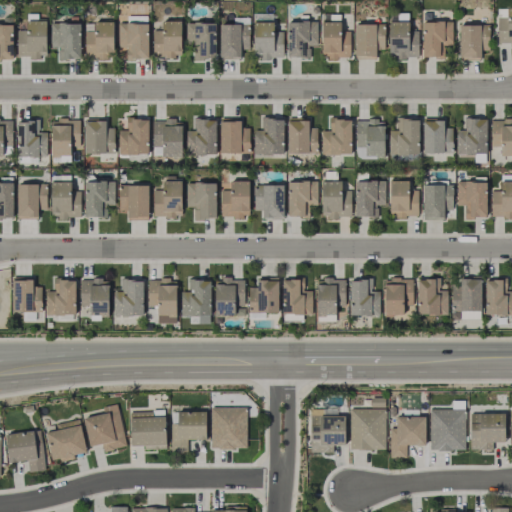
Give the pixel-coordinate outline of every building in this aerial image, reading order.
[(497,44),(511,43),(511,6),(506,6),(506,17),(497,17),(497,44)] [(148,58),(147,13),(138,14),(138,15),(127,15),(127,23),(119,23),(120,47),(125,47),(126,59),(148,58)] [(46,57),(46,19),(37,19),(37,14),(26,14),(26,30),(17,30),(17,58),(46,57)] [(153,57),(181,56),(180,20),(161,20),(161,30),(152,30),(153,57)] [(113,21),(93,22),(93,29),(84,29),(85,58),(113,57),(113,21)] [(316,46),(317,22),(287,21),(286,57),(309,58),(309,46),(316,46)] [(350,31),(340,31),(340,21),(321,21),(322,59),(350,58),(350,31)] [(422,56),(443,57),(443,45),(452,45),(452,21),(422,21),(422,56)] [(282,58),(283,32),(273,31),(273,22),(253,22),(253,58),(282,58)] [(80,24),(51,23),(51,47),(58,47),(58,58),(79,59),(80,24)] [(187,47),(193,47),(193,59),(215,60),(216,24),(187,23),(187,47)] [(13,24),(0,24),(0,59),(12,60),(13,24)] [(240,59),(240,49),(249,50),(249,25),(220,24),(219,58),(240,59)] [(355,24),(354,58),(375,59),(375,49),(384,50),(385,24),(355,24)] [(489,50),(489,25),(459,24),(459,59),(480,59),(480,50),(489,50)] [(118,154),(148,154),(148,118),(126,118),(126,130),(118,130),(118,154)] [(253,130),(254,155),(283,154),(283,118),(261,118),(261,130),(253,130)] [(287,118),(287,153),(317,153),(317,127),(308,128),(308,118),(287,118)] [(396,130),(389,130),(389,155),(418,155),(419,118),(397,118),(396,130)] [(423,153),(452,153),(452,127),(443,127),(442,118),(422,119),(423,153)] [(456,130),(456,154),(474,155),(474,162),(485,162),(486,118),(463,118),(463,130),(456,130)] [(51,120),(52,162),(70,162),(70,146),(80,146),(79,119),(51,120)] [(84,153),(114,153),(114,127),(105,128),(105,119),(84,119),(84,153)] [(216,155),(215,119),(193,120),(194,131),(188,131),(188,156),(216,155)] [(351,154),(350,119),(328,119),(329,130),(321,130),(321,155),(351,154)] [(11,120),(0,120),(0,155),(3,156),(2,145),(12,145),(11,120)] [(46,132),(40,132),(40,120),(16,120),(17,156),(47,156),(46,132)] [(181,120),(152,120),(153,156),(182,156),(181,120)] [(219,153),(249,153),(249,128),(240,127),(240,120),(220,120),(219,153)] [(356,157),(384,157),(383,120),(355,120),(356,157)] [(490,146),(500,147),(500,156),(511,156),(511,120),(491,120),(490,146)] [(181,180),(161,180),(161,190),(153,190),(153,217),(181,217),(181,180)] [(249,216),(248,180),(229,181),(229,190),(220,190),(221,217),(249,216)] [(384,180),(354,181),(355,217),(377,216),(377,205),(385,205),(384,180)] [(418,192),(408,191),(408,181),(389,180),(389,216),(417,217),(418,192)] [(114,204),(114,181),(85,181),(84,217),(101,217),(101,204),(114,204)] [(317,181),(287,181),(287,216),(308,217),(308,205),(317,205),(317,181)] [(350,217),(350,191),(341,191),(341,181),(321,181),(321,217),(350,217)] [(500,191),(490,191),(491,217),(511,216),(511,181),(500,182),(500,191)] [(0,182),(0,219),(12,220),(13,183),(0,182)] [(80,191),(71,191),(71,182),(51,182),(51,214),(60,214),(60,218),(80,218),(80,191)] [(215,182),(187,183),(187,207),(193,207),(194,219),(216,219),(215,182)] [(456,205),(464,205),(464,217),(486,217),(486,182),(456,182),(456,205)] [(46,183),(16,184),(18,219),(38,218),(38,210),(47,209),(46,183)] [(254,210),(262,210),(262,219),(283,219),(283,184),(254,185),(254,210)] [(127,220),(148,220),(148,185),(118,186),(119,211),(126,211),(127,220)] [(423,220),(443,219),(443,210),(452,210),(452,185),(422,185),(423,220)] [(11,311),(41,312),(41,286),(32,286),(32,277),(12,276),(11,311)] [(243,278),(214,279),(215,315),(244,315),(243,278)] [(248,312),(277,313),(278,278),(257,278),(257,287),(248,287),(248,312)] [(384,315),(403,315),(403,307),(411,307),(410,278),(384,279),(384,315)] [(451,310),(480,310),(481,278),(460,278),(460,286),(451,286),(451,310)] [(75,279),(53,279),(53,291),(45,291),(46,315),(76,314),(75,279)] [(108,279),(80,279),(79,306),(89,306),(89,315),(108,316),(108,279)] [(142,316),(143,280),(120,279),(120,292),(114,291),(114,315),(142,316)] [(175,323),(176,279),(148,279),(147,305),(157,305),(157,323),(175,323)] [(210,280),(188,279),(188,292),(182,292),(182,316),(189,316),(189,323),(210,324),(210,280)] [(312,315),(311,291),(303,291),(303,279),(281,279),(282,321),(303,320),(303,315),(312,315)] [(350,279),(349,315),(379,316),(379,291),(371,291),(371,279),(350,279)] [(417,315),(447,314),(447,290),(439,290),(439,279),(416,279),(417,315)] [(485,279),(485,314),(511,314),(511,290),(506,291),(506,279),(485,279)] [(479,319),(479,311),(460,311),(460,319),(479,319)] [(89,447),(101,444),(103,451),(125,446),(117,404),(102,407),(103,413),(83,417),(89,447)] [(211,449),(246,448),(246,407),(210,408),(211,449)] [(350,409),(350,450),(385,449),(384,408),(350,409)] [(429,450),(465,450),(465,409),(429,409),(429,450)] [(129,412),(130,448),(165,447),(164,411),(129,412)] [(206,440),(205,411),(173,411),(173,452),(187,452),(187,440),(206,440)] [(504,413),(470,413),(469,450),(492,450),(492,442),(504,442),(504,413)] [(309,452),(332,453),(332,445),(344,445),(344,416),(310,415),(309,452)] [(424,445),(425,417),(395,416),(395,428),(389,428),(389,457),(405,457),(406,444),(424,445)] [(51,462),(75,458),(74,454),(85,453),(80,419),(56,423),(57,430),(46,432),(51,462)] [(8,463),(27,460),(28,472),(45,470),(42,450),(35,450),(33,431),(5,434),(8,463)]
